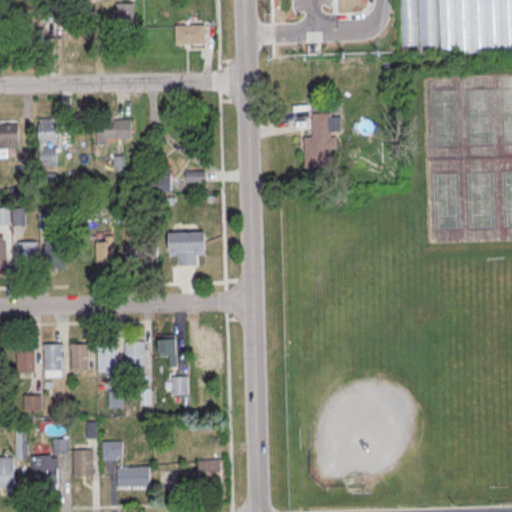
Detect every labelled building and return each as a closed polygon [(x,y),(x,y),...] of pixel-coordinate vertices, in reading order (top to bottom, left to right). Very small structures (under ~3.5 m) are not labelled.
[(441,52),(511,51),(511,0),(400,0),(401,45),(441,45),(441,52)] [(205,24),(175,24),(175,43),(205,43),(205,24)] [(304,168),(330,168),(330,149),(336,149),(336,131),(341,131),(341,113),(313,113),(313,137),(304,137),(304,168)] [(132,119),(132,138),(107,138),(107,144),(97,144),(97,121),(102,121),(102,115),(114,115),(114,120),(132,119)] [(38,118),(38,164),(57,164),(57,118),(38,118)] [(0,157),(8,157),(8,148),(19,148),(19,120),(0,120),(0,157)] [(203,180),(203,172),(188,172),(188,180),(203,180)] [(0,208),(10,208),(10,225),(0,225),(0,208)] [(12,209),(26,208),(26,225),(13,226),(12,209)] [(40,212),(53,212),(53,229),(40,229),(40,212)] [(96,231),(96,262),(114,262),(114,231),(96,231)] [(169,232),(205,231),(206,255),(197,255),(198,265),(178,266),(178,255),(170,255),(169,232)] [(46,240),(65,239),(66,266),(47,267),(46,240)] [(19,241),(38,241),(39,268),(19,268),(19,241)] [(157,264),(157,243),(126,243),(126,264),(157,264)] [(177,358),(177,336),(159,336),(159,358),(177,358)] [(203,353),(213,353),(213,363),(222,363),(222,336),(203,336),(203,353)] [(98,342),(118,341),(118,368),(99,369),(98,342)] [(125,341),(145,341),(145,368),(126,368),(125,341)] [(71,344),(90,343),(91,370),(72,371),(71,344)] [(44,344),(63,344),(64,370),(45,371),(44,344)] [(17,345),(36,345),(37,372),(18,372),(17,345)] [(188,376),(188,395),(173,395),(172,377),(188,376)] [(109,391),(124,391),(125,408),(110,409),(109,391)] [(25,396),(42,395),(42,412),(25,412),(25,396)] [(27,459),(27,426),(16,426),(16,459),(27,459)] [(54,439),(69,439),(69,455),(54,455),(54,439)] [(103,442),(123,441),(124,457),(118,457),(118,460),(104,460),(103,442)] [(74,450),(93,449),(94,476),(74,476),(74,450)] [(33,456),(34,485),(59,484),(59,458),(52,458),(52,455),(33,456)] [(0,457),(14,457),(15,486),(0,486),(0,457)] [(199,459),(199,481),(222,481),(222,459),(199,459)] [(118,468),(150,466),(151,486),(119,487),(118,468)]
